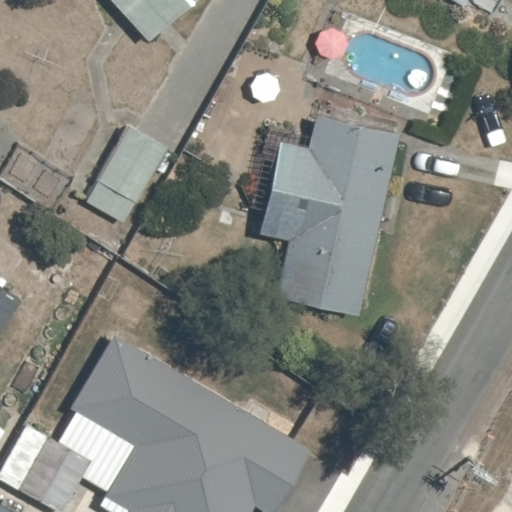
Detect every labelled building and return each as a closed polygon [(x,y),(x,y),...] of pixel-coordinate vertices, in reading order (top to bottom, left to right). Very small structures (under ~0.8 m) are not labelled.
[(191,0),(114,0),(149,38),(191,0)] [(317,114),(311,144),(282,138),(262,229),(291,236),(279,293),(360,311),(399,132),(317,114)] [(168,145),(130,124),(89,200),(126,221),(168,145)] [(0,230),(0,261),(14,239),(0,230)] [(70,315),(26,290),(0,334),(0,418),(8,423),(70,315)] [(250,511),(256,503),(272,511),(273,511),(310,446),(113,337),(76,404),(137,437),(106,493),(131,507),(128,511),(250,511)] [(63,511),(92,461),(19,420),(0,455),(0,481),(55,511),(63,511)] [(16,511),(0,503),(0,511),(16,511)]
